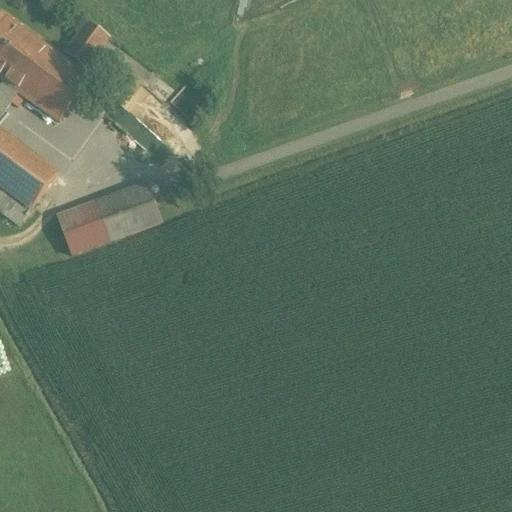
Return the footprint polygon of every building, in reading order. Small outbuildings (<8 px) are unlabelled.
[(0,82),(4,85),(18,95),(59,125),(89,82),(3,18),(0,22),(0,82)] [(87,26),(67,55),(87,69),(107,41),(87,26)] [(180,93),(169,104),(194,127),(214,106),(190,83),(180,93)] [(0,122),(18,95),(4,85),(0,90),(0,213),(21,228),(57,178),(0,133),(0,122)] [(162,225),(148,187),(96,207),(97,209),(104,229),(110,245),(162,225)] [(104,229),(97,209),(63,222),(70,242),(104,229)] [(110,245),(104,229),(70,242),(76,258),(110,245)]
